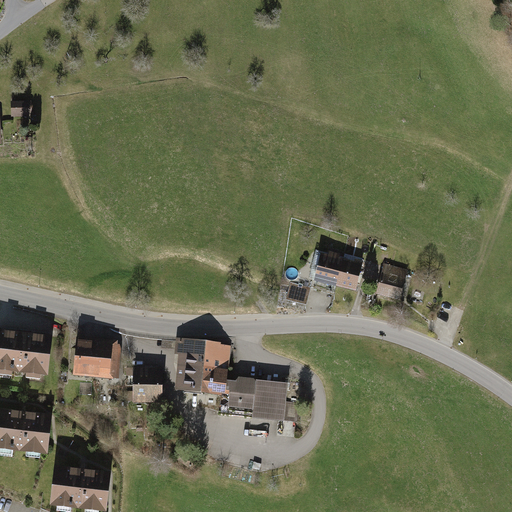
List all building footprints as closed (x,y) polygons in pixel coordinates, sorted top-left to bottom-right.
[(31,103),(10,103),(10,119),(32,119),(31,103)] [(320,255),(315,280),(336,285),(342,260),(339,259),(339,256),(329,253),(328,256),(320,255)] [(342,260),(336,285),(357,290),(363,265),(354,262),(355,257),(344,255),(342,260)] [(408,271),(384,265),(376,297),(400,303),(408,271)] [(291,283),(286,300),(306,305),(311,288),(291,283)] [(50,338),(0,332),(0,374),(12,376),(12,371),(26,373),(26,378),(40,379),(41,374),(46,375),(50,338)] [(117,344),(76,340),(73,373),(115,377),(117,344)] [(175,390),(224,395),(225,382),(226,371),(228,371),(231,346),(213,345),(176,341),(174,356),(178,356),(175,390)] [(134,369),(134,402),(148,402),(148,369),(134,369)] [(162,370),(148,369),(148,402),(161,402),(162,370)] [(224,395),(227,395),(253,397),(254,381),(235,379),(235,383),(225,382),(224,395)] [(287,384),(254,381),(253,397),(252,412),(251,418),(297,422),(299,403),(285,402),(287,384)] [(253,397),(227,395),(226,410),(252,412),(253,397)] [(0,448),(47,454),(52,415),(0,407),(0,448)] [(183,451),(177,462),(192,471),(199,461),(183,451)]
